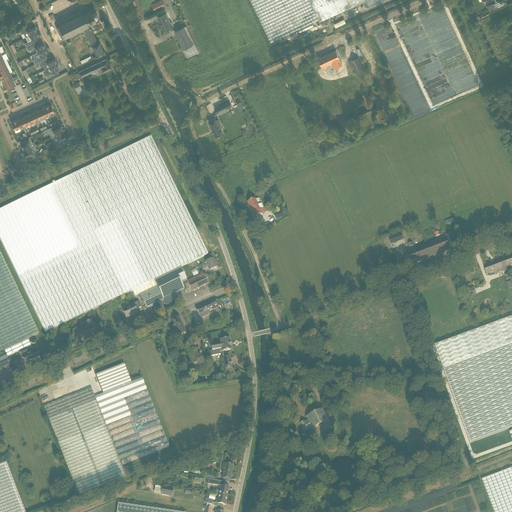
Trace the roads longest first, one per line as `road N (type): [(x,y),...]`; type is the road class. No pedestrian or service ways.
road 1 (track): [(281,327),(195,135),(199,103),(167,80),(131,0)]
road 2 (tertiary): [(236,284),(204,198),(105,0)]
road 3 (unclassified): [(248,335),(511,239)]
road 4 (unclassified): [(0,397),(236,284)]
road 5 (unclassified): [(199,103),(427,0)]
road 6 (track): [(511,455),(466,467),(400,281)]
road 7 (track): [(69,511),(248,446)]
road 8 (track): [(0,196),(164,119)]
road 9 (tertiary): [(235,511),(252,426),(248,335)]
road 10 (residential): [(1,119),(57,95),(87,156)]
